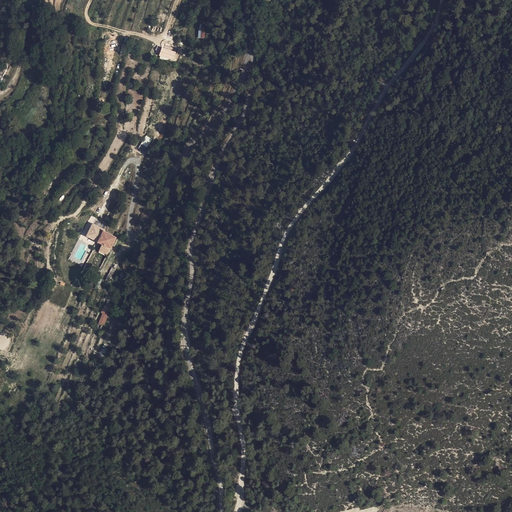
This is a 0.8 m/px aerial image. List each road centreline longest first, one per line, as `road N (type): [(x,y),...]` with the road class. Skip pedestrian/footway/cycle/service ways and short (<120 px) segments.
road 1 (track): [(440,0),(429,34),(285,236),(240,353),(238,511)]
road 2 (unclassified): [(221,511),(186,326),(198,231),(258,74),(249,0)]
road 3 (unknown): [(229,153),(216,151),(183,182),(132,264)]
